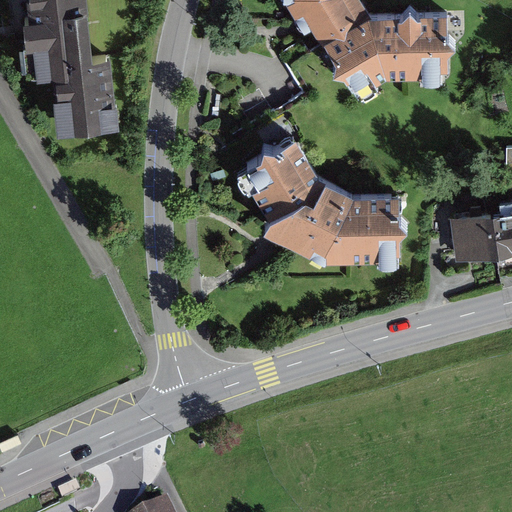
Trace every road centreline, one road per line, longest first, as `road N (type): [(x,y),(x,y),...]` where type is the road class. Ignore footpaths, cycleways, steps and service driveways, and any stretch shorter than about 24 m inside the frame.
road 1 (residential): [(189,401),(160,228),(159,145),(186,0)]
road 2 (tertiary): [(189,401),(511,303)]
road 3 (tertiary): [(0,484),(119,430)]
